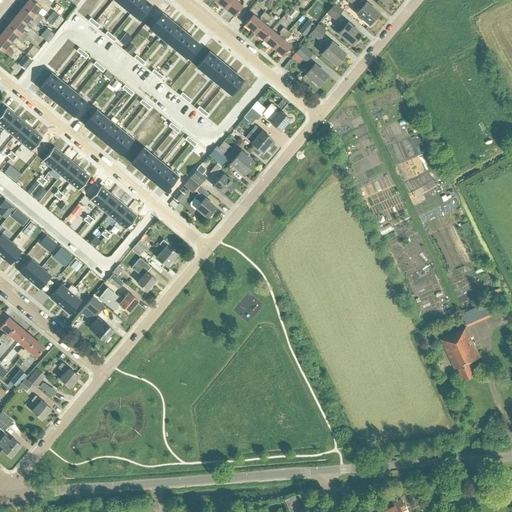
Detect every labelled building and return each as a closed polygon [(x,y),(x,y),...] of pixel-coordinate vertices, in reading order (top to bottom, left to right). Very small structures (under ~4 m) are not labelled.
[(28,0),(23,7),(40,21),(43,17),(38,13),(37,15),(34,13),(40,6),(32,0),(28,0)] [(126,0),(122,5),(130,12),(140,0),(126,0)] [(145,0),(140,0),(130,12),(139,19),(151,4),(145,0)] [(214,0),(215,0),(224,8),(230,0),(214,0)] [(230,0),(224,8),(234,16),(242,6),(235,0),(230,0)] [(369,24),(379,13),(365,2),(364,3),(361,1),(356,7),(359,10),(355,13),(369,24)] [(325,13),(327,14),(334,20),(343,10),(334,2),(325,13)] [(60,14),(63,9),(56,3),(52,9),(60,14)] [(23,7),(16,16),(25,24),(31,17),(33,19),(31,21),(36,25),(40,21),(23,7)] [(292,8),(286,14),(291,18),(296,11),(292,8)] [(46,20),(56,28),(63,19),(53,11),(46,20)] [(254,32),(268,15),(264,12),(260,16),(261,18),(260,20),(252,14),(244,24),(254,32)] [(104,21),(109,25),(115,16),(111,13),(104,21)] [(162,13),(150,28),(159,36),(171,21),(162,13)] [(73,14),(67,21),(72,26),(78,18),(73,14)] [(268,15),(254,32),(263,40),(272,30),(265,24),(267,22),(268,23),(272,18),(268,15)] [(16,16),(8,25),(25,39),(28,35),(24,31),(22,33),(20,31),(25,24),(16,16)] [(298,31),(304,36),(313,25),(307,20),(298,31)] [(352,45),(361,34),(347,22),(346,24),(341,20),(337,25),(341,29),(338,33),(352,45)] [(171,21),(159,36),(168,43),(180,28),(171,21)] [(309,33),(310,34),(318,41),(321,38),(320,36),(325,30),(317,23),(309,33)] [(25,39),(8,25),(1,34),(11,42),(16,35),(19,37),(17,39),(22,43),(25,39)] [(272,30),(263,40),(273,48),(287,31),(283,27),(279,32),(281,33),(279,36),(272,30)] [(180,28),(168,43),(177,50),(189,35),(180,28)] [(287,31),(273,48),(282,56),(291,46),(284,40),(286,38),(287,39),(291,34),(287,31)] [(43,32),(40,36),(47,42),(51,38),(43,32)] [(11,42),(1,34),(0,35),(0,48),(3,51),(10,56),(13,52),(7,47),(11,42)] [(74,49),(82,43),(75,35),(67,42),(74,49)] [(189,35),(177,50),(186,58),(198,43),(189,35)] [(335,64),(345,53),(331,41),(330,42),(326,38),(322,43),(326,47),(321,53),(335,64)] [(125,49),(131,54),(136,47),(130,42),(125,49)] [(301,45),(292,56),(299,62),(302,59),(305,62),(312,53),(301,45)] [(209,52),(196,66),(205,73),(217,58),(209,52)] [(17,64),(23,68),(31,59),(25,54),(17,64)] [(217,58),(205,73),(214,80),(226,65),(217,58)] [(309,69),(305,74),(318,85),(327,74),(315,64),(316,63),(311,58),(305,65),(309,69)] [(226,65),(214,80),(222,87),(234,72),(226,65)] [(103,75),(109,80),(112,76),(106,71),(103,75)] [(234,72),(222,87),(231,94),(243,79),(234,72)] [(51,73),(39,88),(47,95),(60,80),(51,73)] [(110,86),(115,91),(121,84),(116,79),(110,86)] [(60,80),(47,95),(56,102),(68,87),(60,80)] [(68,87),(56,102),(65,109),(77,94),(68,87)] [(77,94),(65,109),(73,116),(85,101),(77,94)] [(282,99),(277,105),(280,108),(286,102),(282,99)] [(271,102),(261,113),(263,115),(263,116),(280,131),(290,119),(280,110),(279,111),(277,109),(278,108),(271,102)] [(6,107),(0,115),(0,125),(4,129),(15,115),(6,107)] [(251,107),(247,112),(255,119),(256,120),(261,115),(251,107)] [(96,110),(84,125),(93,132),(105,117),(96,110)] [(255,119),(247,112),(243,117),(240,122),(245,126),(248,121),(251,123),(255,119)] [(15,115),(4,129),(13,136),(24,122),(15,115)] [(105,117),(93,132),(102,139),(114,124),(105,117)] [(128,128),(133,133),(143,121),(138,117),(128,128)] [(24,122),(13,136),(22,144),(33,130),(24,122)] [(114,124),(102,139),(111,147),(123,132),(114,124)] [(255,126),(250,131),(245,137),(251,142),(251,143),(262,152),(272,140),(261,130),(261,131),(255,126)] [(33,130),(22,144),(31,151),(42,137),(33,130)] [(123,132),(111,147),(120,154),(132,139),(123,132)] [(167,159),(172,148),(165,145),(161,156),(167,159)] [(54,146),(42,160),(51,168),(63,154),(54,146)] [(208,156),(217,163),(221,158),(216,154),(220,149),(216,146),(208,156)] [(244,174),(254,162),(240,151),(235,147),(231,152),(236,156),(230,162),(244,174)] [(143,148),(131,163),(139,170),(151,155),(143,148)] [(351,162),(372,223),(384,219),(376,196),(391,191),(379,157),(377,157),(376,153),(351,162)] [(63,154),(51,168),(60,175),(72,161),(63,154)] [(151,155),(139,170),(148,177),(160,162),(151,155)] [(72,161),(60,175),(69,183),(81,169),(72,161)] [(160,162),(148,177),(156,184),(169,169),(160,162)] [(202,162),(189,177),(199,185),(206,176),(202,173),(205,170),(204,168),(206,166),(202,162)] [(220,166),(216,163),(209,171),(214,175),(220,166)] [(3,172),(15,181),(21,173),(10,164),(3,172)] [(81,169),(69,183),(78,190),(89,176),(81,169)] [(169,169),(156,184),(165,191),(177,176),(169,169)] [(226,196),(235,184),(222,174),(217,171),(214,175),(218,179),(213,185),(226,196)] [(411,201),(427,193),(419,176),(403,184),(411,201)] [(204,198),(208,193),(197,184),(197,185),(189,178),(183,185),(192,192),(194,190),(198,193),(190,203),(190,206),(194,209),(196,208),(207,217),(216,208),(204,198)] [(101,186),(89,200),(98,207),(110,193),(101,186)] [(450,187),(429,193),(430,197),(435,195),(437,200),(453,195),(450,187)] [(179,190),(172,198),(178,202),(184,194),(179,190)] [(110,193),(98,207),(107,214),(119,200),(110,193)] [(119,200),(107,214),(116,222),(128,208),(119,200)] [(58,206),(63,211),(67,206),(62,201),(58,206)] [(71,222),(83,207),(78,203),(66,217),(71,222)] [(16,208),(10,216),(17,222),(23,215),(16,208)] [(128,208),(116,222),(125,229),(137,215),(128,208)] [(47,215),(51,219),(57,213),(53,209),(47,215)] [(48,234),(53,229),(46,221),(41,226),(48,234)] [(28,236),(36,227),(30,222),(23,231),(28,236)] [(1,234),(0,235),(0,255),(11,243),(1,234)] [(46,235),(39,244),(49,252),(57,244),(46,235)] [(167,266),(177,254),(166,245),(168,243),(163,239),(159,244),(163,248),(156,257),(167,266)] [(131,249),(139,255),(146,246),(139,240),(131,249)] [(11,243),(0,255),(10,264),(21,251),(11,243)] [(60,246),(52,256),(64,267),(72,257),(60,246)] [(104,262),(114,252),(110,248),(100,258),(104,262)] [(156,280),(147,272),(151,267),(140,257),(131,267),(142,276),(137,282),(146,290),(156,280)] [(30,259),(20,272),(30,280),(41,267),(30,259)] [(77,270),(81,265),(75,260),(71,265),(77,270)] [(117,265),(112,271),(117,275),(122,269),(117,265)] [(41,267),(30,280),(40,289),(51,276),(41,267)] [(90,281),(95,284),(102,274),(97,271),(90,281)] [(107,279),(118,288),(123,282),(112,273),(107,279)] [(60,284),(49,296),(60,305),(75,287),(71,284),(66,289),(60,284)] [(75,287),(60,305),(70,313),(80,301),(74,296),(78,290),(75,287)] [(138,301),(128,292),(122,299),(107,287),(98,298),(114,311),(119,304),(129,312),(138,301)] [(104,305),(92,296),(79,311),(91,321),(104,305)] [(482,304),(469,310),(462,313),(468,326),(488,317),(482,304)] [(0,338),(3,341),(17,325),(8,317),(0,326),(7,333),(5,335),(3,333),(0,336),(0,338)] [(97,317),(88,328),(95,333),(94,333),(104,341),(113,330),(103,322),(97,317)] [(26,332),(17,325),(3,341),(7,344),(11,340),(9,338),(11,336),(18,342),(26,332)] [(466,327),(441,340),(455,369),(458,368),(464,380),(476,374),(470,362),(480,357),(466,327)] [(26,332),(18,342),(25,347),(23,349),(21,348),(17,353),(21,356),(35,339),(26,332)] [(35,339),(21,356),(25,359),(29,355),(27,353),(29,351),(36,357),(44,347),(35,339)] [(69,386),(78,376),(68,367),(68,368),(62,362),(58,367),(64,372),(59,378),(69,386)] [(37,369),(39,366),(37,364),(32,371),(33,372),(28,377),(26,376),(25,377),(27,379),(28,379),(36,386),(45,376),(37,369)] [(19,369),(9,381),(16,386),(26,375),(19,369)] [(27,379),(25,377),(24,378),(24,377),(18,384),(26,391),(32,384),(27,380),(27,379)] [(41,419),(51,408),(40,400),(35,395),(31,400),(36,405),(31,411),(41,419)] [(0,411),(0,428),(3,431),(13,419),(1,410),(0,411)] [(11,438),(3,432),(0,436),(0,446),(2,449),(10,456),(20,445),(11,438)] [(425,494),(421,486),(413,489),(417,498),(425,494)] [(409,511),(406,506),(405,507),(402,500),(380,511),(409,511)] [(301,511),(303,511),(298,502),(289,506),(291,511),(301,511)]
